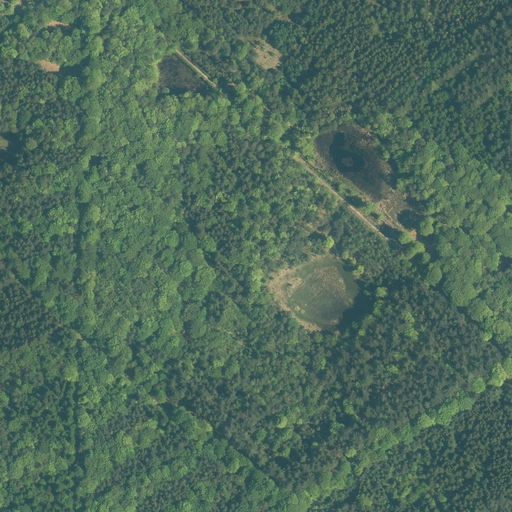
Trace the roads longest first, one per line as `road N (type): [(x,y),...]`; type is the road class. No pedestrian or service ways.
road 1 (track): [(511,352),(118,0)]
road 2 (track): [(82,0),(73,511)]
road 3 (track): [(0,263),(277,511)]
road 4 (track): [(269,511),(511,360)]
